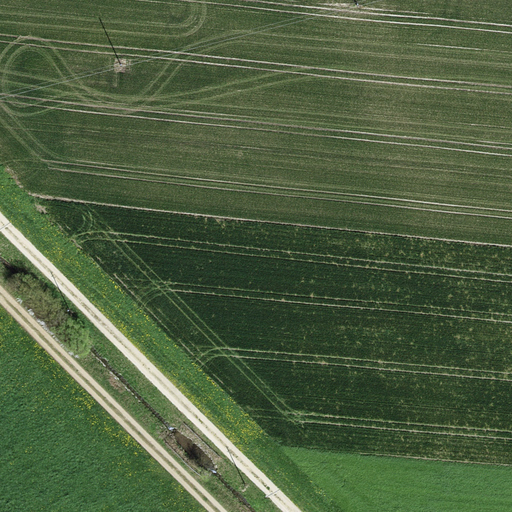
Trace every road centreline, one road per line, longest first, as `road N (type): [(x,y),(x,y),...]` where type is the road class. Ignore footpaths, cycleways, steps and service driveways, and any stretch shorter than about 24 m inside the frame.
road 1 (track): [(0,224),(287,511)]
road 2 (track): [(0,295),(216,511)]
